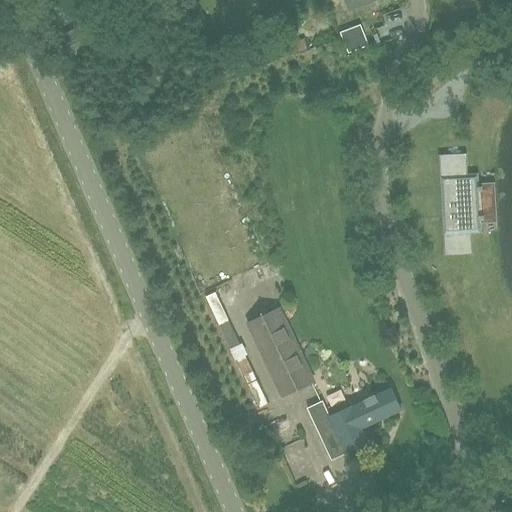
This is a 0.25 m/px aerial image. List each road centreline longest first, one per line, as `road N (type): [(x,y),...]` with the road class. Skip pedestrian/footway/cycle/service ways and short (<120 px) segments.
road 1 (unclassified): [(236,511),(11,0)]
road 2 (track): [(145,312),(16,511)]
road 3 (unknown): [(390,89),(424,90),(511,50)]
